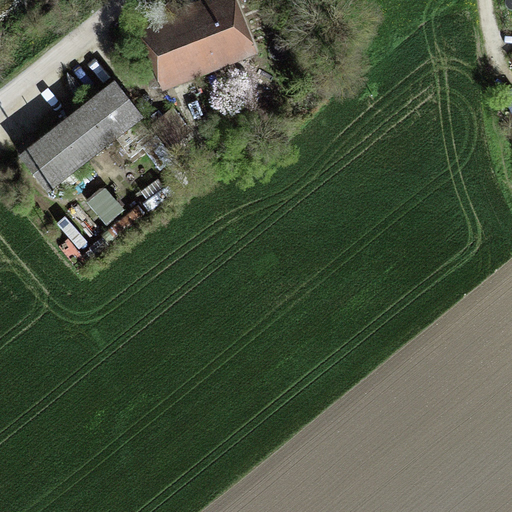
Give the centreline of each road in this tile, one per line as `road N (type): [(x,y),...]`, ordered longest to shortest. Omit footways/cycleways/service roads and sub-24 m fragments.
road 1 (track): [(485,0),(511,178)]
road 2 (residential): [(0,100),(132,0)]
